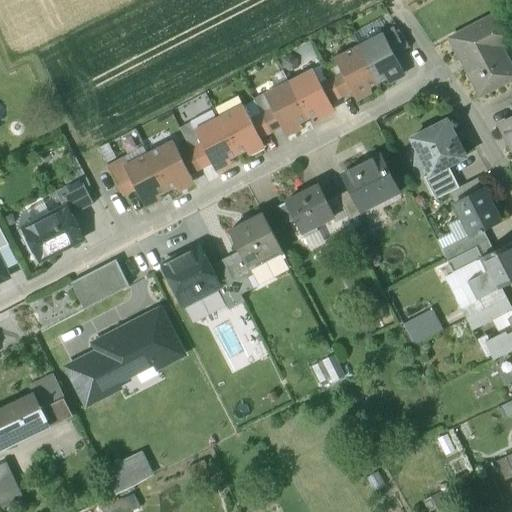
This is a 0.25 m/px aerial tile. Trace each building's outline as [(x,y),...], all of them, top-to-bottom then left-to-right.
[(511,33),(501,12),(450,40),(480,95),(509,80),(491,45),(511,33)] [(410,49),(398,31),(395,32),(405,51),(410,49)] [(395,32),(385,38),(394,57),(405,51),(395,32)] [(383,34),(358,47),(378,84),(402,71),(394,57),(385,38),(383,34)] [(358,47),(334,59),(341,74),(351,93),(353,96),(378,84),(358,47)] [(312,70),(288,83),(308,120),(332,107),(330,104),(320,85),(312,70)] [(341,74),(331,79),(341,98),(351,93),(341,74)] [(341,98),(331,79),(320,85),(330,104),(341,98)] [(308,120),(288,83),(264,95),(281,129),(283,132),(308,120)] [(254,102),(243,107),(250,120),(261,115),(254,102)] [(242,106),(218,119),(237,156),(262,143),(260,139),(250,120),(243,107),(242,106)] [(271,110),(261,115),(270,134),(281,129),(271,110)] [(261,115),(250,120),(260,139),(270,134),(261,115)] [(511,118),(499,125),(511,148),(511,118)] [(218,119),(194,131),(202,146),(211,165),(213,169),(237,156),(218,119)] [(445,122),(412,139),(415,146),(414,147),(416,153),(417,157),(419,161),(423,166),(425,168),(426,168),(430,175),(447,167),(464,158),(445,122)] [(202,146),(194,132),(185,137),(192,151),(202,146)] [(172,142),(148,155),(167,192),(192,179),(190,176),(180,157),(172,142)] [(192,151),(191,152),(201,170),(211,165),(202,146),(192,151)] [(191,152),(180,157),(190,176),(201,170),(191,152)] [(148,155),(124,167),(135,190),(143,205),(167,192),(148,155)] [(378,158),(362,166),(361,164),(342,174),(350,190),(362,213),(363,213),(364,212),(360,204),(373,197),(377,205),(398,194),(379,156),(377,156),(378,158)] [(123,167),(121,162),(108,169),(123,196),(135,190),(124,167),(123,167)] [(447,167),(430,175),(424,178),(435,200),(449,193),(458,188),(447,167)] [(449,193),(454,204),(483,190),(477,179),(458,188),(449,193)] [(80,181),(55,193),(63,209),(65,208),(70,218),(94,206),(80,181)] [(318,186),(285,203),(301,234),(303,233),(300,227),(311,222),(314,227),(326,221),(328,227),(334,224),(337,222),(326,202),(318,186)] [(362,213),(350,190),(337,197),(347,217),(349,222),(364,215),(363,213),(362,213)] [(483,190),(454,204),(471,236),(482,231),(499,222),(483,190)] [(347,217),(337,197),(326,202),(337,222),(347,217)] [(63,209),(24,230),(34,249),(32,251),(34,255),(37,255),(41,262),(83,241),(70,218),(65,208),(63,209)] [(263,216),(229,233),(246,266),(280,249),(263,216)] [(337,222),(334,224),(339,235),(353,228),(349,222),(347,217),(337,222)] [(0,250),(9,246),(0,228),(0,250)] [(488,241),(482,231),(471,236),(441,251),(447,262),(488,241)] [(488,242),(456,258),(462,269),(481,259),(481,258),(493,252),(488,242)] [(493,252),(481,258),(481,259),(487,271),(467,282),(476,300),(476,301),(501,289),(511,282),(511,247),(510,243),(493,252)] [(9,246),(0,250),(0,262),(5,272),(19,265),(9,246)] [(198,248),(163,266),(183,305),(203,295),(201,291),(214,284),(216,288),(219,287),(209,268),(198,248)] [(246,278),(234,254),(222,261),(234,284),(246,278)] [(462,269),(456,258),(447,262),(453,274),(462,269)] [(462,269),(453,274),(445,277),(460,309),(469,305),(468,304),(476,300),(467,282),(487,271),(481,259),(462,269)] [(116,261),(71,284),(84,310),(128,287),(116,261)] [(222,261),(209,268),(219,287),(216,288),(228,311),(244,302),(234,284),(222,261)] [(0,262),(0,282),(8,278),(5,272),(0,262)] [(469,305),(474,315),(506,299),(501,289),(476,301),(476,300),(468,304),(469,305)] [(511,311),(511,309),(506,299),(474,315),(466,320),(472,332),(503,316),(511,311)] [(474,315),(469,305),(460,309),(466,320),(474,315)] [(432,310),(403,325),(414,346),(443,331),(432,310)] [(95,345),(99,354),(114,383),(117,382),(154,363),(157,368),(182,355),(159,311),(95,345)] [(511,316),(509,318),(510,319),(511,322),(511,332),(507,335),(506,332),(485,343),(493,360),(504,354),(511,350),(511,316)] [(70,369),(87,403),(118,387),(117,382),(114,383),(99,354),(70,369)] [(52,377),(30,389),(34,396),(35,395),(42,409),(64,399),(52,377)] [(79,391),(66,398),(73,410),(85,403),(79,391)] [(34,396),(0,412),(0,449),(49,425),(42,409),(35,395),(34,396)] [(105,472),(117,495),(155,476),(143,452),(105,472)] [(511,453),(498,460),(506,478),(511,475),(511,453)] [(22,498),(5,465),(0,467),(0,503),(2,508),(22,498)] [(133,496),(103,509),(104,511),(131,511),(138,509),(133,496)]
